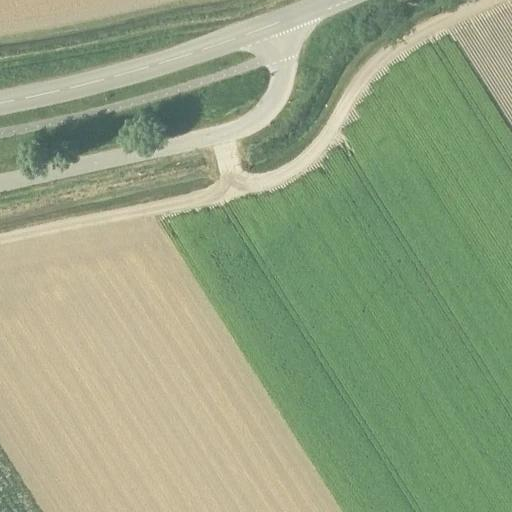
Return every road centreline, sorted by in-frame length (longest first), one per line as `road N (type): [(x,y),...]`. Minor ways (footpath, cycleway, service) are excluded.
road 1 (unclassified): [(0,183),(245,128),(278,92),(281,60),(271,26)]
road 2 (unclassified): [(0,103),(271,26)]
